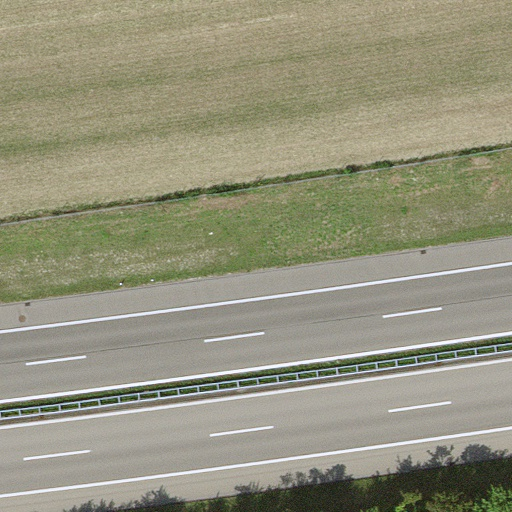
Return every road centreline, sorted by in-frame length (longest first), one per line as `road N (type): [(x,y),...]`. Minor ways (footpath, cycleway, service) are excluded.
road 1 (motorway): [(0,465),(511,395)]
road 2 (motorway): [(511,300),(0,368)]
